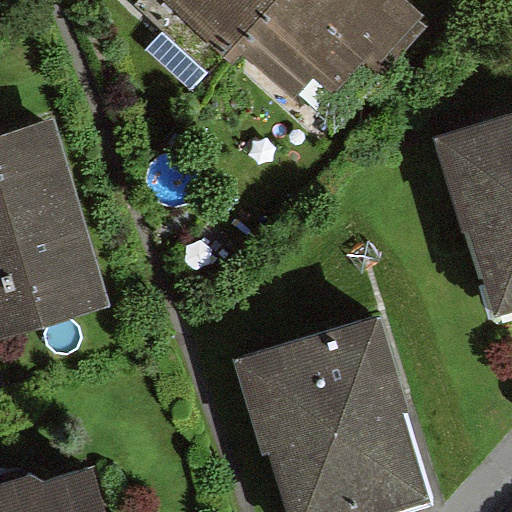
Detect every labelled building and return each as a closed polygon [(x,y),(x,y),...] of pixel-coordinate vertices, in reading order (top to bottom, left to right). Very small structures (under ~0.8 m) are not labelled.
[(189,0),(323,127),(425,20),(403,0),(189,0)] [(511,111),(446,132),(498,305),(511,300),(511,111)] [(0,319),(98,290),(47,120),(0,134),(0,319)] [(371,317),(242,356),(289,511),(350,511),(424,490),(371,317)] [(101,511),(87,466),(0,492),(0,511),(101,511)]
